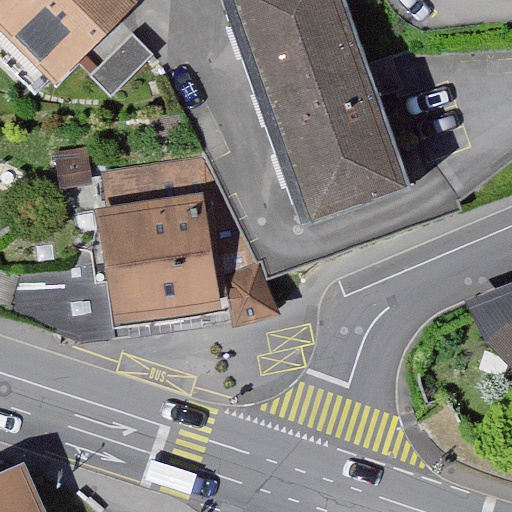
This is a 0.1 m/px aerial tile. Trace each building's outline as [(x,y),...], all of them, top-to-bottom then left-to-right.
[(126,12),(114,0),(0,0),(0,34),(50,86),(126,12)] [(338,0),(251,0),(232,7),(314,235),(410,200),(338,0)] [(208,174),(109,189),(131,333),(230,317),(208,174)] [(511,302),(484,315),(511,348),(511,302)] [(43,511),(22,470),(0,477),(0,511),(43,511)]
